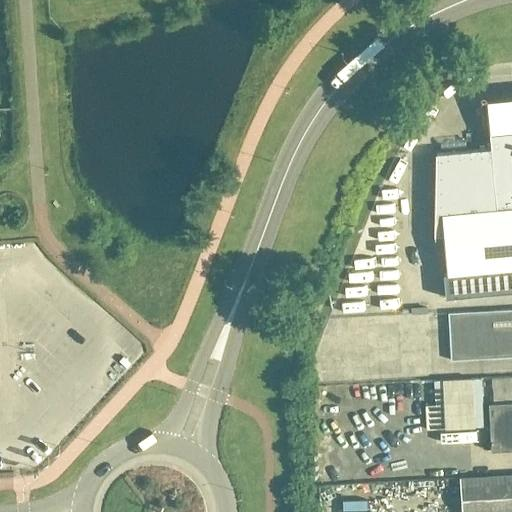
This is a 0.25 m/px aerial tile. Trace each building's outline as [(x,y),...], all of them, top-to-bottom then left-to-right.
[(511,106),(486,109),(490,148),(435,154),(447,274),(443,274),(445,298),(511,291),(511,106)] [(391,223),(370,224),(370,237),(361,240),(366,254),(360,256),(366,272),(348,278),(349,294),(341,297),(345,308),(384,295),(390,314),(406,313),(400,298),(408,296),(403,281),(410,279),(407,269),(406,231),(404,196),(402,192),(402,177),(383,183),(386,192),(386,211),(391,223)] [(511,310),(448,314),(451,362),(511,358),(511,310)] [(511,376),(479,379),(479,389),(511,386),(511,376)] [(511,403),(488,405),(491,452),(511,451),(511,403)] [(449,435),(473,433),(472,420),(448,422),(449,435)] [(419,469),(419,456),(395,456),(395,469),(419,469)] [(511,511),(511,476),(461,480),(463,511),(511,511)]
